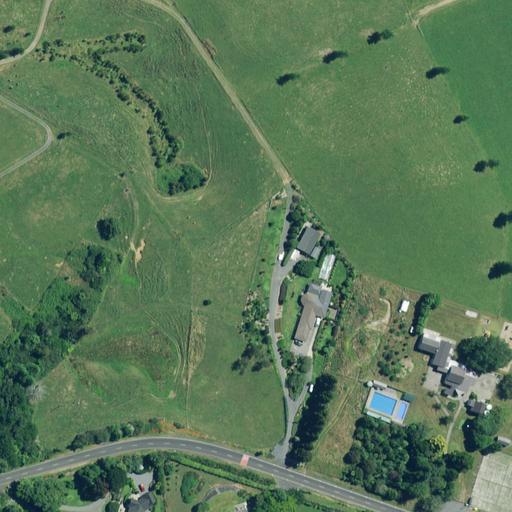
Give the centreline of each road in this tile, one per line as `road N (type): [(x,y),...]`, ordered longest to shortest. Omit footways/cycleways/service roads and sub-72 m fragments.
road 1 (unclassified): [(0,480),(114,449),(183,444),(394,511)]
road 2 (track): [(49,141),(76,146),(122,177),(140,215),(118,290),(128,309),(183,307)]
